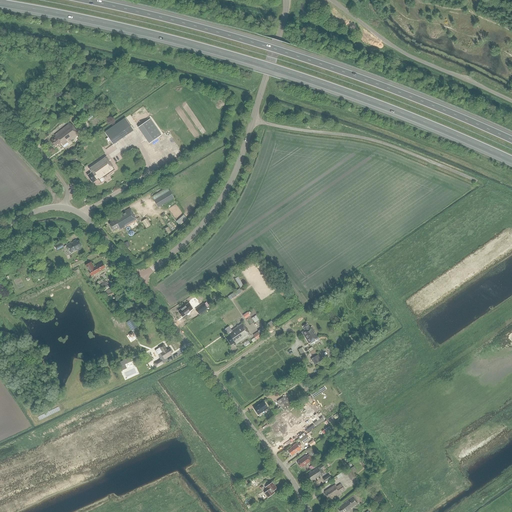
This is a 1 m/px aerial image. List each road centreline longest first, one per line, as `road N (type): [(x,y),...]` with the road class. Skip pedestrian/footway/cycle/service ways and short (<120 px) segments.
road 1 (motorway): [(0,3),(264,64),(511,159)]
road 2 (motorway): [(511,139),(280,50),(83,0)]
road 3 (tertiary): [(138,279),(204,222),(228,187),(285,0)]
road 4 (tertiary): [(309,511),(138,279)]
road 5 (unclassified): [(511,101),(410,56),(330,0)]
road 6 (residential): [(64,208),(64,184),(0,111)]
